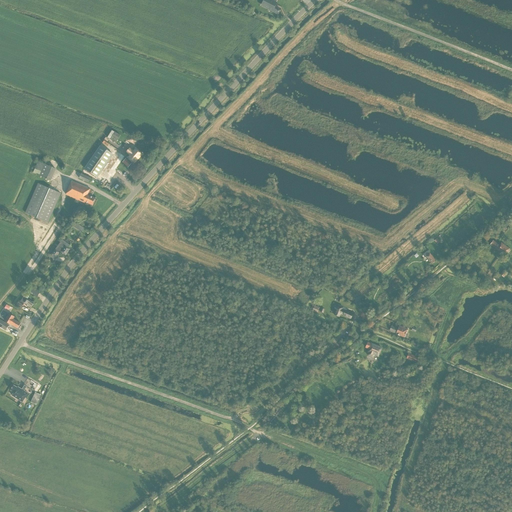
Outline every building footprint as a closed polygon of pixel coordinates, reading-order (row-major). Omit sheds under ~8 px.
[(262,0),(263,0),(260,6),(278,15),(278,14),(279,14),(281,10),(280,9),(275,6),(277,3),(275,2),(276,0),(274,0),(274,1),(271,0),(262,0)] [(116,143),(120,135),(115,132),(110,139),(116,143)] [(97,177),(113,154),(100,145),(84,168),(97,177)] [(130,149),(126,153),(130,156),(128,158),(134,164),(142,156),(135,150),(133,153),(130,149)] [(127,168),(131,164),(126,159),(122,163),(127,168)] [(38,161),(33,172),(50,179),(55,168),(38,161)] [(79,178),(89,183),(91,178),(81,174),(79,178)] [(90,189),(71,181),(66,195),(84,203),(84,202),(92,205),(95,198),(88,194),(90,189)] [(25,213),(48,223),(61,194),(38,184),(25,213)] [(65,245),(61,241),(52,255),(56,258),(60,253),(59,253),(60,252),(66,255),(70,249),(65,245)] [(499,245),(493,241),(490,245),(497,249),(496,250),(504,256),(509,249),(501,243),(499,245)] [(436,261),(430,253),(427,251),(422,255),(425,258),(426,257),(432,264),(436,261)] [(37,297),(39,293),(31,288),(29,291),(37,297)] [(24,303),(31,308),(34,303),(27,299),(24,297),(20,302),(19,301),(17,304),(22,307),(24,303)] [(339,317),(340,314),(351,318),(353,314),(342,309),(343,308),(338,306),(335,315),(339,317)] [(15,317),(9,314),(5,321),(10,324),(17,328),(20,323),(13,319),(15,317)] [(9,325),(0,319),(0,327),(6,331),(9,325)] [(399,326),(398,329),(392,326),(390,331),(396,333),(396,334),(404,337),(408,329),(399,326)] [(378,357),(382,348),(371,343),(367,342),(365,348),(368,349),(367,353),(368,353),(367,356),(373,358),(374,356),(378,357)] [(418,357),(408,353),(406,358),(416,362),(418,357)] [(13,385),(10,390),(14,392),(12,395),(22,402),(28,393),(24,391),(27,387),(24,385),(22,389),(18,387),(17,387),(13,385)] [(36,404),(41,394),(34,391),(30,401),(36,404)]
